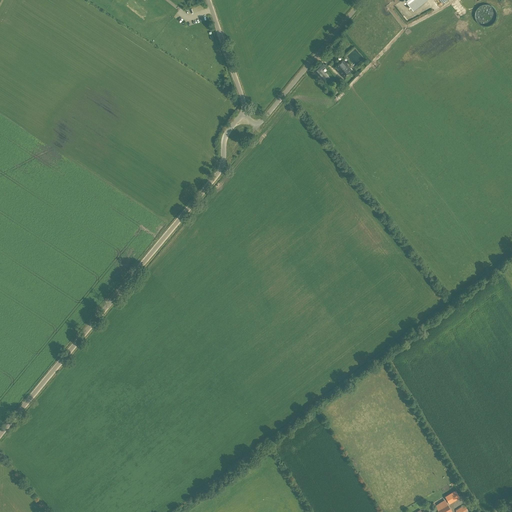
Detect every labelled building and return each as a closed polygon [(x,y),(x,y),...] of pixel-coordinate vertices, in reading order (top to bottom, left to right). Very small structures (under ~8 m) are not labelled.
[(132,0),(128,4),(142,17),(146,12),(132,0)] [(405,0),(413,11),(427,0),(439,0),(442,4),(447,0),(405,0)] [(463,0),(463,9),(475,9),(475,0),(463,0)] [(343,77),(351,70),(343,61),(335,68),(343,77)] [(318,65),(312,70),(316,74),(321,69),(318,65)] [(325,73),(319,78),(323,83),(329,77),(325,73)] [(450,504),(460,497),(456,490),(445,497),(450,504)] [(438,511),(451,511),(452,511),(447,502),(436,509),(438,511)]
